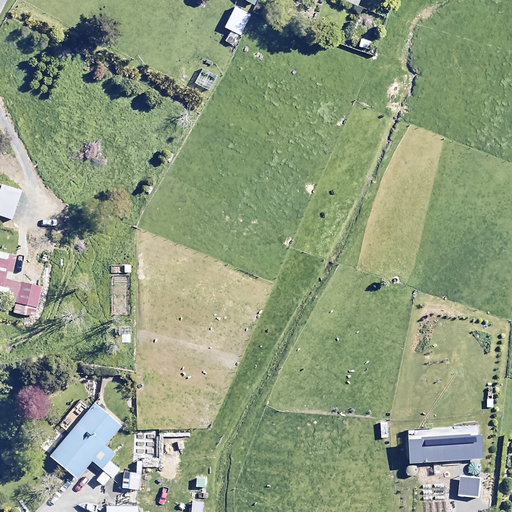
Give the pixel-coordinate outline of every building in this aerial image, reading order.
[(250,15),(234,7),(223,28),(229,31),(224,42),(234,47),(250,15)] [(215,76),(201,69),(193,83),(208,91),(215,76)] [(21,192),(1,185),(0,187),(0,217),(12,221),(21,192)] [(0,293),(3,294),(1,303),(9,305),(8,312),(35,317),(41,287),(9,280),(14,257),(0,253),(0,293)] [(120,427),(94,404),(49,457),(75,479),(90,461),(111,479),(119,470),(108,461),(114,455),(104,446),(120,427)] [(481,459),(479,436),(407,441),(409,465),(481,459)] [(143,480),(143,476),(123,473),(121,488),(137,490),(138,479),(143,480)] [(478,480),(458,479),(457,497),(476,498),(478,480)]
